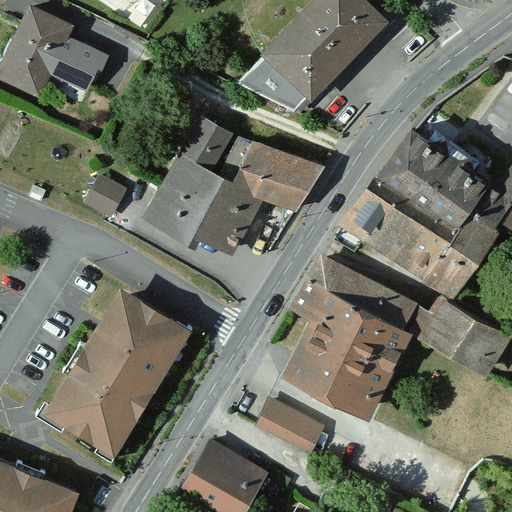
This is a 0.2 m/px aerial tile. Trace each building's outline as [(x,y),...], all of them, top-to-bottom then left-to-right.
[(317,0),(238,83),(295,110),(377,21),(354,0),(317,0)] [(0,72),(0,74),(38,92),(50,66),(90,84),(104,53),(64,34),(69,23),(30,6),(0,72)] [(167,186),(152,213),(194,236),(198,228),(235,249),(264,193),(300,207),(325,166),(239,135),(217,175),(206,169),(228,130),(203,116),(188,142),(167,186)] [(413,131),(380,175),(458,226),(469,210),(495,228),(501,220),(511,225),(511,176),(507,178),(497,190),(470,171),(478,159),(436,129),(427,141),(413,131)] [(427,269),(458,226),(380,175),(348,218),(368,231),(427,269)] [(102,176),(91,200),(116,211),(127,187),(102,176)] [(48,189),(36,184),(31,194),(43,200),(48,189)] [(458,226),(427,269),(454,285),(495,228),(469,210),(458,226)] [(324,257),(312,276),(405,325),(481,365),(500,330),(449,300),(442,314),(404,295),(363,272),(359,278),(324,257)] [(363,408),(405,325),(312,276),(299,299),(324,314),(292,373),(363,408)] [(82,430),(107,446),(121,423),(124,425),(134,409),(132,408),(157,367),(156,366),(164,353),(165,354),(182,326),(130,294),(113,321),(107,317),(90,345),(83,340),(66,368),(75,374),(52,412),(66,421),(70,416),(86,425),(82,430)] [(271,399),(257,424),(309,450),(311,447),(321,426),(271,399)] [(208,447),(184,491),(195,496),(223,511),(241,511),(261,476),(208,447)] [(61,511),(67,497),(37,486),(43,471),(15,461),(11,471),(0,467),(0,511),(61,511)]
